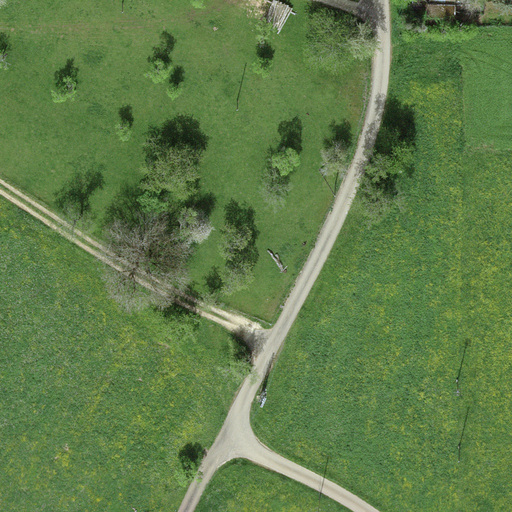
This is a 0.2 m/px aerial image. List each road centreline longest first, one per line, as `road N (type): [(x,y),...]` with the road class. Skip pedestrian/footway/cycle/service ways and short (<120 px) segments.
road 1 (residential): [(226,435),(359,163),(376,106),(380,0)]
road 2 (track): [(0,188),(110,261),(272,343)]
road 3 (residential): [(367,511),(226,435)]
